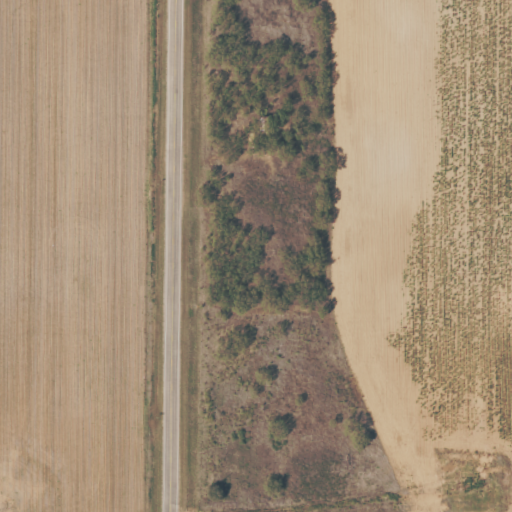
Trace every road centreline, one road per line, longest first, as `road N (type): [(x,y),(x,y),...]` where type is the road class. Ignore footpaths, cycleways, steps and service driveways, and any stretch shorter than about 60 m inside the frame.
road 1 (secondary): [(173,511),(178,0)]
road 2 (residential): [(175,337),(317,316),(332,270),(338,0)]
